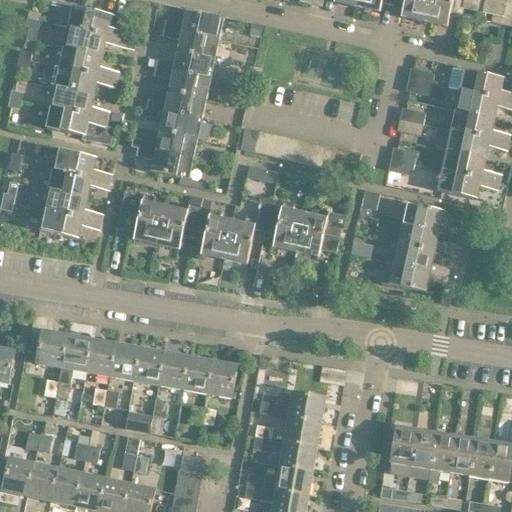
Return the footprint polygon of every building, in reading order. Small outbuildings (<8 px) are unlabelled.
[(379,12),(381,0),(358,0),(357,7),(379,12)] [(403,0),(400,18),(423,23),(424,23),(428,0),(403,0)] [(446,28),(447,22),(449,15),(461,17),(463,9),(462,9),(464,0),(428,0),(424,23),(446,28)] [(511,28),(511,0),(464,0),(462,9),(463,9),(492,15),(490,24),(511,28)] [(110,17),(61,6),(56,26),(68,29),(123,41),(125,34),(107,30),(110,17)] [(27,20),(38,22),(40,14),(29,11),(27,20)] [(165,21),(163,29),(219,41),(223,22),(180,12),(177,24),(165,21)] [(38,22),(27,20),(25,28),(37,31),(38,22)] [(122,49),(123,41),(68,29),(63,49),(100,57),(103,45),(122,49)] [(163,29),(163,30),(162,37),(182,42),(179,54),(214,62),(219,41),(163,29)] [(63,49),(59,69),(115,81),(117,73),(98,69),(100,57),(63,49)] [(18,60),(30,62),(32,54),(20,51),(18,60)] [(179,54),(175,74),(210,81),(214,62),(179,54)] [(30,62),(18,60),(17,68),(28,70),(30,62)] [(155,69),(167,72),(169,64),(157,61),(155,69)] [(59,69),(54,89),(91,97),(94,85),(113,89),(115,81),(59,69)] [(167,72),(155,69),(153,77),(166,79),(167,72)] [(408,81),(431,86),(434,74),(411,69),(408,81)] [(511,94),(499,92),(502,81),(452,70),(448,89),(459,92),(511,103),(511,94)] [(175,74),(170,94),(206,101),(210,81),(175,74)] [(431,86),(408,81),(406,92),(429,97),(431,86)] [(54,89),(50,108),(106,121),(108,113),(89,109),(91,97),(54,89)] [(9,100),(21,102),(23,94),(11,91),(9,100)] [(455,112),(493,120),(495,108),(511,111),(511,103),(459,92),(455,112)] [(170,94),(166,113),(201,121),(206,101),(170,94)] [(21,102),(9,100),(8,107),(19,110),(21,102)] [(146,109),(159,112),(161,103),(148,100),(146,109)] [(113,130),(104,128),(106,121),(50,108),(46,129),(82,137),(82,141),(109,147),(113,130)] [(159,112),(146,109),(145,117),(157,119),(159,112)] [(399,120),(422,125),(425,114),(402,109),(399,120)] [(493,120),(455,112),(450,131),(507,144),(509,135),(490,131),(493,120)] [(166,113),(162,133),(197,141),(201,121),(166,113)] [(422,125),(399,120),(397,132),(420,137),(422,125)] [(248,130),(243,151),(255,154),(260,132),(248,130)] [(450,131),(446,151),(484,160),(487,148),(505,152),(507,144),(450,131)] [(266,156),(271,135),(260,132),(255,154),(266,156)] [(131,149),(137,150),(138,149),(193,161),(197,141),(162,133),(159,146),(133,141),(131,149)] [(277,159),(282,137),(271,135),(266,156),(277,159)] [(288,161),(293,140),(282,137),(277,159),(288,161)] [(299,164),(304,142),(293,140),(288,161),(299,164)] [(311,167),(316,145),(304,142),(299,164),(311,167)] [(322,169),(327,147),(316,145),(311,167),(322,169)] [(327,147),(322,169),(333,171),(338,150),(327,147)] [(188,181),(193,162),(193,161),(138,149),(137,150),(136,157),(155,161),(153,174),(188,181)] [(391,160),(414,165),(416,154),(393,149),(391,160)] [(344,174),(349,152),(338,150),(333,171),(344,174)] [(57,151),(52,171),(108,183),(110,175),(91,171),(93,159),(57,151)] [(446,151),(441,171),(497,184),(499,175),(482,171),(484,160),(446,151)] [(349,152),(344,174),(356,176),(360,155),(349,152)] [(11,162),(22,165),(24,157),(12,154),(11,162)] [(414,165),(391,160),(388,172),(411,177),(414,165)] [(22,165),(11,162),(9,170),(20,173),(22,165)] [(279,181),(280,169),(251,166),(249,178),(279,181)] [(52,171),(48,191),(85,199),(87,187),(106,192),(108,183),(52,171)] [(437,192),(447,194),(475,200),(478,187),(496,191),(497,184),(441,171),(437,192)] [(192,183),(190,203),(212,206),(215,186),(192,183)] [(48,191),(43,211),(98,223),(100,215),(82,211),(85,199),(48,191)] [(151,206),(152,199),(123,192),(115,229),(134,234),(132,240),(157,245),(165,209),(151,206)] [(3,194),(2,201),(2,202),(13,205),(15,197),(3,194)] [(254,230),(265,233),(272,201),(260,198),(255,221),(244,218),(242,226),(231,224),(224,259),(247,264),(254,230)] [(292,205),(276,202),(272,201),(265,233),(276,235),(273,247),(296,252),(304,216),(290,213),(292,205)] [(13,205),(2,202),(0,209),(0,210),(11,213),(13,205)] [(184,228),(194,231),(195,231),(200,208),(177,204),(176,212),(165,209),(157,245),(179,250),(184,228)] [(451,214),(447,214),(406,205),(401,225),(437,233),(444,234),(444,235),(457,237),(459,229),(448,227),(451,214)] [(200,254),(223,259),(224,259),(231,224),(219,221),(221,213),(200,208),(195,231),(205,233),(200,254)] [(97,231),(98,223),(43,211),(39,232),(76,240),(78,227),(97,231)] [(346,217),(338,215),(318,211),(316,219),(304,216),(296,252),(319,257),(321,250),(336,253),(342,229),(344,229),(346,217)] [(401,225),(397,245),(433,253),(437,233),(401,225)] [(443,243),(455,245),(457,237),(444,235),(443,243)] [(438,266),(430,264),(433,253),(397,245),(393,264),(393,265),(448,277),(450,269),(438,266)] [(381,284),(431,295),(434,282),(447,285),(448,277),(393,265),(393,264),(385,263),(381,284)] [(42,332),(36,365),(60,369),(66,337),(42,332)] [(54,398),(56,399),(68,401),(73,371),(85,374),(91,341),(90,341),(91,338),(88,335),(80,333),(77,335),(76,339),(66,337),(60,369),(61,369),(58,383),(57,383),(54,398)] [(85,374),(86,374),(109,378),(115,345),(91,341),(85,374)] [(109,378),(110,378),(133,382),(139,350),(115,345),(109,378)] [(0,382),(8,385),(15,353),(0,349),(0,382)] [(133,382),(134,382),(158,387),(163,354),(139,350),(133,382)] [(158,387),(182,391),(188,358),(163,354),(158,387)] [(182,391),(206,395),(212,363),(188,358),(182,391)] [(237,367),(212,363),(206,395),(231,400),(237,367)] [(44,397),(54,398),(57,383),(47,381),(44,397)] [(103,407),(106,392),(95,390),(93,405),(103,407)] [(106,392),(103,407),(116,409),(118,394),(106,392)] [(325,400),(293,394),(288,420),(321,426),(325,400)] [(167,403),(155,401),(152,416),(164,418),(167,403)] [(274,417),(276,405),(261,403),(259,414),(274,417)] [(202,425),(204,409),(192,407),(190,423),(202,425)] [(204,409),(202,425),(213,427),(216,411),(204,409)] [(149,436),(152,419),(127,414),(124,431),(149,436)] [(288,420),(284,443),(317,449),(321,426),(288,420)] [(255,438),(270,441),(272,430),(257,427),(255,438)] [(397,427),(389,475),(409,478),(417,430),(397,427)] [(417,430),(409,478),(429,481),(436,433),(417,430)] [(450,474),(456,436),(436,433),(429,481),(428,484),(437,485),(440,472),(450,474)] [(37,452),(40,436),(29,434),(26,449),(37,452)] [(40,436),(37,452),(49,454),(52,439),(40,436)] [(475,439),(456,436),(450,474),(469,477),(475,439)] [(270,441),(255,438),(253,450),(268,453),(270,441)] [(494,442),(475,439),(469,477),(488,480),(494,442)] [(488,480),(509,483),(511,461),(511,445),(494,442),(488,480)] [(284,443),(279,467),(312,473),(317,449),(284,443)] [(84,462),(87,446),(77,444),(74,460),(84,462)] [(87,446),(84,462),(97,464),(100,449),(87,446)] [(133,472),(135,465),(136,457),(125,455),(122,469),(133,472)] [(136,457),(135,465),(133,472),(145,474),(148,460),(136,457)] [(204,461),(182,457),(180,472),(202,476),(204,461)] [(27,497),(34,465),(9,459),(2,492),(27,497)] [(34,465),(27,497),(50,502),(57,470),(34,465)] [(279,467),(275,491),(308,496),(312,473),(279,467)] [(50,502),(51,502),(74,507),(81,475),(57,470),(50,502)] [(176,483),(200,488),(202,476),(180,472),(178,472),(176,483)] [(74,507),(75,508),(95,511),(98,511),(105,480),(81,475),(74,507)] [(248,475),(247,486),(262,488),(264,478),(248,475)] [(124,511),(130,486),(106,480),(105,480),(98,511),(124,511)] [(174,496),(198,500),(200,488),(176,483),(174,496)] [(150,511),(155,491),(130,486),(124,511),(150,511)] [(262,489),(262,488),(247,486),(244,499),(273,503),(271,511),(305,511),(308,496),(275,491),(262,489)] [(405,502),(406,493),(392,491),(390,500),(405,502)] [(421,505),(422,495),(406,493),(405,502),(421,505)] [(172,507),(196,511),(198,500),(174,496),(172,507)] [(444,509),(445,499),(430,496),(429,506),(444,509)] [(461,501),(447,499),(445,499),(444,509),(460,511),(461,501)] [(483,511),(484,505),(469,503),(467,511),(483,511)]
